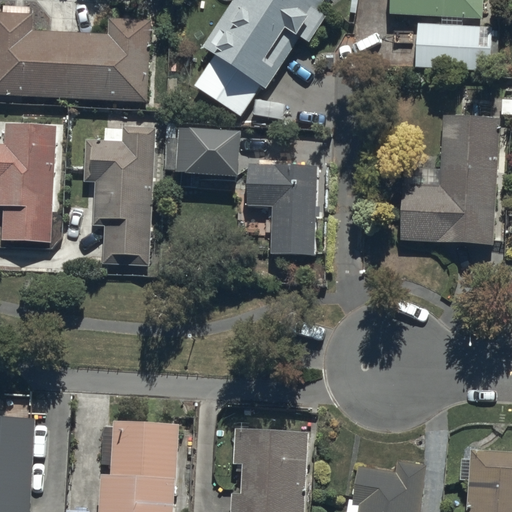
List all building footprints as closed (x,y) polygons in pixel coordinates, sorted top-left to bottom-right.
[(237,0),(202,55),(271,99),(304,46),(310,50),(328,21),(320,15),(329,0),(237,0)] [(486,27),(486,0),(393,0),(392,22),(486,27)] [(36,22),(32,22),(32,14),(5,13),(5,21),(0,20),(0,100),(149,108),(153,28),(110,25),(109,42),(35,38),(36,22)] [(493,33),(420,30),(418,77),(491,80),(493,33)] [(107,114),(106,137),(106,149),(88,148),(86,190),(98,190),(96,232),(107,232),(106,271),(152,272),(157,136),(167,137),(168,116),(107,114)] [(460,122),(460,126),(445,125),(442,192),(407,190),(404,248),(495,253),(502,128),(497,128),(497,124),(460,122)] [(54,250),(58,135),(12,133),(7,133),(6,151),(0,151),(0,213),(6,213),(4,248),(54,250)] [(183,136),(180,184),(243,188),(246,146),(228,145),(228,138),(227,138),(183,136)] [(318,264),(320,176),(252,174),(251,214),(276,215),(275,264),(318,264)] [(0,511),(29,511),(35,426),(0,423),(0,511)] [(178,492),(181,432),(116,429),(113,489),(105,489),(103,511),(179,511),(181,492),(178,492)] [(305,511),(310,441),(236,437),(234,478),(246,478),(244,503),(234,503),(233,511),(305,511)] [(511,511),(511,456),(472,454),(472,460),(463,460),(462,483),(470,483),(467,511),(511,511)] [(423,511),(429,473),(401,469),(399,481),(360,475),(355,508),(350,507),(349,511),(423,511)]
